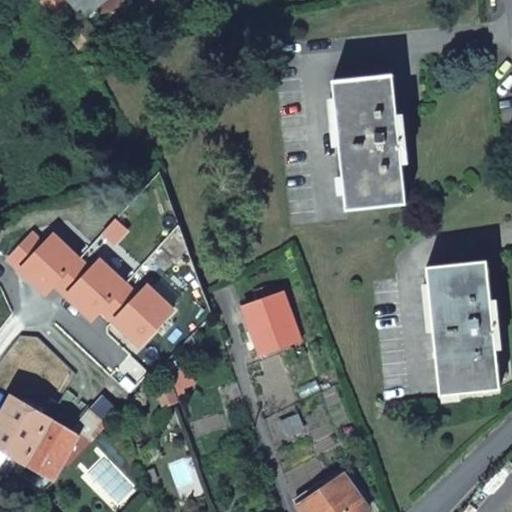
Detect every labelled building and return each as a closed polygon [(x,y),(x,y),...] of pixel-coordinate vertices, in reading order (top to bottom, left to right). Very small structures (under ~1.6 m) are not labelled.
[(42,0),(78,43),(94,31),(84,19),(107,0),(42,0)] [(410,146),(408,129),(400,129),(394,75),(334,81),(348,209),(409,204),(403,148),(410,146)] [(491,316),(485,261),(426,267),(440,394),(500,388),(493,334),(499,332),(496,315),(491,316)] [(242,317),(255,353),(296,339),(278,288),(239,302),(244,317),(242,317)] [(83,441),(8,398),(6,398),(0,409),(0,460),(29,482),(27,485),(35,491),(49,477),(58,462),(60,464),(83,441)] [(303,511),(357,511),(365,507),(353,488),(331,503),(325,495),(303,511)]
